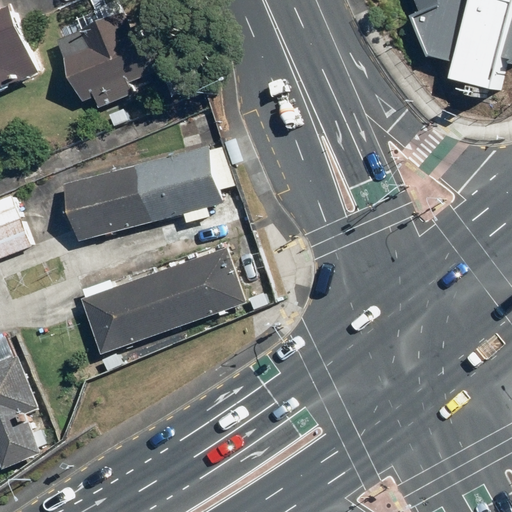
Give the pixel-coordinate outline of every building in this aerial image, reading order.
[(0,0),(0,90),(53,71),(26,0),(0,0)] [(62,27),(89,102),(99,98),(104,114),(145,100),(147,105),(186,91),(153,0),(80,0),(87,18),(62,27)] [(511,0),(413,0),(423,22),(414,27),(432,64),(450,70),(448,94),(506,105),(509,75),(511,72),(511,0)] [(234,144),(219,148),(230,190),(246,186),(234,144)] [(227,200),(214,147),(75,182),(88,234),(227,200)] [(19,194),(0,200),(0,261),(38,249),(19,194)] [(232,247),(125,288),(122,279),(91,291),(95,300),(89,302),(110,355),(252,299),(232,247)] [(66,441),(21,343),(0,352),(0,443),(10,466),(66,441)]
